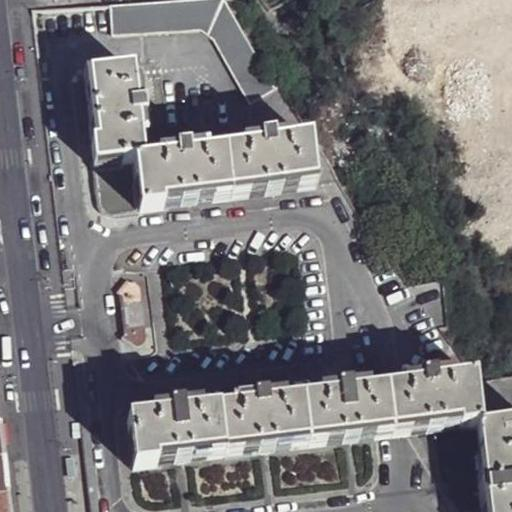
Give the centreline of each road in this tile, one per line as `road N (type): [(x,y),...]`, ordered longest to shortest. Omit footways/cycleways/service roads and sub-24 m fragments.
road 1 (tertiary): [(20,223),(49,511)]
road 2 (tertiary): [(0,29),(20,223)]
